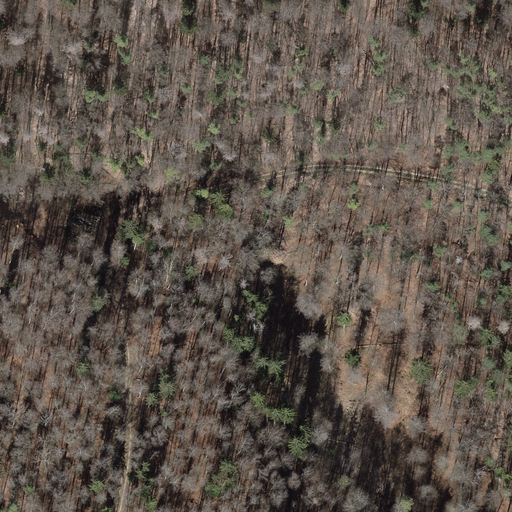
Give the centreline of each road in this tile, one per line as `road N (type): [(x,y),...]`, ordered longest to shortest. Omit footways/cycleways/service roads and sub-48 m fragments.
road 1 (track): [(511,200),(470,185),(316,166),(117,210),(105,225),(102,255),(122,303),(128,362),(115,511)]
road 2 (track): [(347,511),(290,377),(287,303),(278,304),(268,328),(275,362)]
